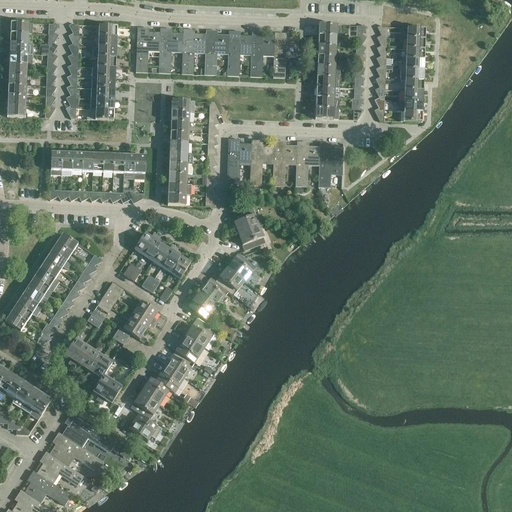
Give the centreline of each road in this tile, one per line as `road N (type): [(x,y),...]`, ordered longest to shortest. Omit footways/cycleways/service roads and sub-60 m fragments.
road 1 (residential): [(216,234),(222,129),(367,134),(371,22),(0,4)]
road 2 (residential): [(0,206),(166,212),(216,234)]
road 3 (residential): [(112,415),(216,234)]
